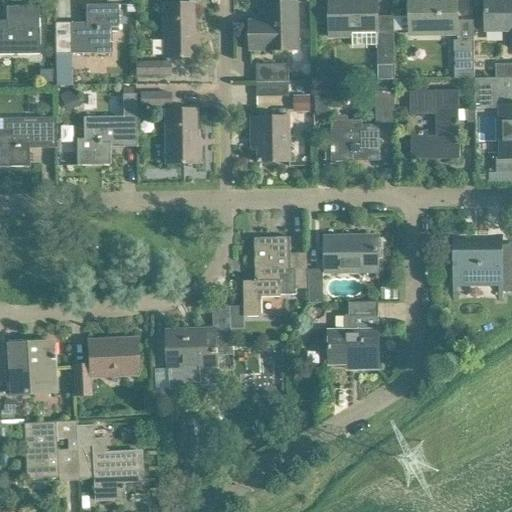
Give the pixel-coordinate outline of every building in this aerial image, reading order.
[(458,36),(457,20),(457,0),(449,0),(409,1),(410,31),(433,30),(433,36),(458,36)] [(485,0),(485,19),(486,32),(511,32),(511,48),(511,2),(503,3),(502,0),(485,0)] [(329,2),(330,38),(352,38),(353,44),(376,43),(377,43),(376,2),(329,2)] [(298,29),(298,23),(298,3),(265,3),(266,22),(250,21),(250,51),(288,51),(288,29),(298,29)] [(162,5),(163,25),(163,59),(194,58),(193,4),(162,5)] [(118,33),(118,26),(117,6),(85,6),(86,27),(70,28),(70,23),(55,24),(55,55),(111,54),(110,33),(118,33)] [(0,55),(38,55),(38,27),(38,7),(5,8),(6,22),(0,21),(0,55)] [(393,37),(377,38),(378,66),(394,65),(394,37),(394,17),(392,17),(393,37)] [(455,80),(475,79),(474,41),(454,41),(455,80)] [(135,63),(135,76),(169,76),(169,63),(135,63)] [(496,79),(511,78),(511,64),(505,64),(495,65),(496,79)] [(257,83),(289,83),(288,65),(256,65),(257,83)] [(511,78),(496,79),(475,79),(475,110),(499,109),(499,124),(501,124),(502,159),(511,158),(511,78)] [(289,83),(257,83),(257,98),(289,97),(289,83)] [(460,160),(459,140),(459,92),(408,93),(408,115),(435,114),(435,140),(426,140),(426,133),(411,133),(412,161),(460,160)] [(395,93),(368,94),(368,104),(379,104),(379,128),(395,127),(395,93)] [(48,97),(36,94),(34,103),(46,106),(48,97)] [(140,95),(140,107),(170,107),(170,94),(140,95)] [(136,148),(135,117),(135,95),(122,96),(122,117),(83,118),(83,139),(76,140),(76,166),(109,166),(109,145),(135,144),(135,148),(136,148)] [(467,105),(467,118),(475,118),(475,105),(467,105)] [(195,110),(175,111),(165,111),(165,165),(196,164),(195,110)] [(289,117),(271,118),(251,118),(251,135),(257,135),(258,163),(290,163),(289,117)] [(56,149),(55,129),(55,118),(3,120),(3,135),(0,135),(0,167),(29,167),(28,146),(55,145),(55,149),(56,149)] [(380,161),(380,141),(379,125),(360,125),(360,130),(331,131),(331,142),(332,162),(350,162),(350,160),(363,160),(363,162),(380,161)] [(511,270),(502,270),(502,246),(502,236),(499,236),(499,242),(456,242),(456,236),(454,236),(454,301),(456,301),(456,284),(499,284),(499,301),(501,301),(502,279),(511,278),(511,270)] [(325,238),(325,258),(325,271),(377,271),(377,239),(351,239),(351,237),(325,238)] [(244,282),(244,302),(244,318),(245,318),(262,317),(262,298),(282,298),(296,298),(296,290),(296,255),(291,255),(290,238),(255,239),(256,280),(254,280),(254,282),(244,282)] [(322,264),(322,244),(308,245),(308,265),(322,264)] [(307,254),(296,255),(296,290),(308,290),(307,272),(307,254)] [(322,272),(307,272),(308,290),(309,304),(322,304),(322,272)] [(378,303),(358,303),(349,303),(349,316),(346,316),(346,331),(329,331),(329,365),(361,365),(361,370),(379,370),(378,303)] [(232,350),(231,327),(230,307),(213,308),(214,331),(189,333),(189,331),(167,332),(168,369),(214,367),(213,351),(232,350)] [(137,376),(136,359),(135,339),(114,340),(114,342),(88,344),(88,341),(87,341),(88,366),(72,367),(74,397),(87,396),(86,376),(120,375),(120,377),(137,376)] [(55,386),(54,363),(53,343),(7,345),(9,395),(32,394),(31,387),(55,386)] [(166,390),(156,391),(156,404),(166,404),(166,390)] [(293,421),(292,432),(301,432),(302,421),(293,421)] [(24,481),(58,479),(58,483),(77,481),(74,427),(74,423),(53,424),(53,423),(23,425),(24,457),(26,477),(24,477),(24,481)] [(74,427),(77,481),(78,481),(78,477),(94,477),(95,501),(123,500),(122,490),(124,489),(124,486),(122,486),(122,479),(129,479),(129,483),(142,482),(141,462),(140,453),(105,455),(104,440),(93,440),(92,426),(74,427)]
